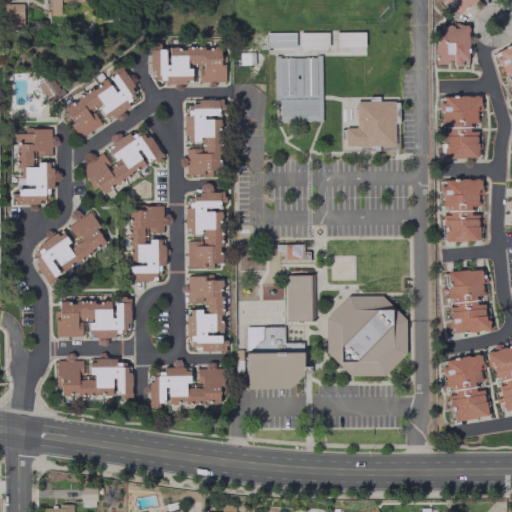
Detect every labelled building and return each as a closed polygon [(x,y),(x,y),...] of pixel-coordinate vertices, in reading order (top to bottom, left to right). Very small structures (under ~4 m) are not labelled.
[(48,0),(49,14),(59,14),(58,0),(48,0)] [(475,0),(444,0),(453,14),(475,0)] [(21,3),(3,3),(3,26),(22,26),(21,3)] [(434,63),(451,63),(451,65),(466,66),(467,24),(435,24),(434,63)] [(294,31),(265,32),(265,49),(294,48),(294,31)] [(327,31),(297,32),(298,47),(327,46),(327,31)] [(336,31),(335,45),(363,47),(363,32),(336,31)] [(511,43),(494,51),(511,91),(511,43)] [(223,81),(224,55),(219,55),(219,48),(166,46),(166,49),(151,48),(150,81),(190,83),(191,65),(198,65),(198,81),(223,81)] [(320,56),(272,57),(273,102),(277,102),(278,122),(321,121),(320,56)] [(79,138),(103,121),(104,122),(129,105),(127,102),(137,95),(118,65),(110,70),(112,73),(59,108),(79,138)] [(44,98),(58,89),(48,75),(35,84),(44,98)] [(477,157),(476,131),(468,131),(468,122),(476,122),(475,111),(480,110),(479,96),(438,97),(439,122),(441,122),(442,143),(443,158),(477,157)] [(185,175),(211,174),(211,170),(220,170),(219,109),(222,109),(222,100),(186,100),(186,114),(183,114),(183,142),(199,141),(200,148),(184,148),(185,175)] [(393,145),(393,123),(398,123),(397,100),(354,101),(355,127),(343,127),(344,146),(393,145)] [(80,166),(98,194),(145,164),(146,165),(160,156),(140,125),(105,147),(113,160),(108,164),(101,153),(80,166)] [(50,127),(23,128),(23,133),(14,133),(15,192),(11,192),(12,203),(46,203),(46,188),(51,188),(51,163),(31,163),(31,154),(50,153),(50,127)] [(478,240),(477,213),(469,214),(469,205),(477,205),(476,194),(481,193),(480,178),(440,179),(442,226),(444,226),(444,241),(478,240)] [(220,208),(223,208),(223,192),(187,193),(187,206),(184,206),(184,233),(201,233),(201,240),(185,240),(185,267),(211,267),(211,263),(220,262),(220,208)] [(126,263),(126,279),(159,279),(159,266),(162,266),(162,240),(142,240),(142,228),(147,228),(147,231),(161,231),(161,205),(126,205),(126,263)] [(106,243),(88,212),(66,224),(74,239),(68,242),(62,230),(27,250),(46,283),(60,275),(58,270),(106,243)] [(283,243),(283,259),(303,259),(303,243),(283,243)] [(447,270),(447,285),(446,285),(448,331),(488,330),(487,311),(483,311),(483,303),(474,304),(474,295),(481,295),(480,269),(447,270)] [(310,274),(283,274),(284,321),(310,320),(310,274)] [(221,333),(221,279),(211,279),(211,275),(186,275),(186,301),(203,301),(203,312),(199,312),(199,308),(185,308),(185,336),(189,336),(189,346),(198,346),(199,350),(223,350),(223,333),(221,333)] [(404,352),(404,318),(379,295),(346,295),(324,317),(325,355),(346,375),(383,375),(404,352)] [(111,301),(58,301),(58,310),(53,310),(54,336),(80,336),(80,321),(87,321),(87,337),(115,337),(115,333),(128,333),(128,298),(111,298),(111,301)] [(244,326),(246,388),(291,388),(290,377),(302,377),(301,342),(283,342),(282,325),(244,326)] [(511,407),(511,345),(485,350),(489,378),(496,377),(499,400),(500,400),(501,409),(511,407)] [(486,415),(482,387),(480,387),(478,369),(482,368),(480,355),(440,361),(444,388),(448,387),(453,420),(486,415)] [(114,393),(114,397),(130,397),(130,370),(125,370),(125,362),(115,362),(115,358),(84,358),(84,360),(54,360),(55,386),(59,385),(59,394),(114,393)] [(218,402),(218,386),(222,386),(222,368),(192,368),(192,367),(161,367),(161,371),(148,371),(148,407),(164,407),(164,403),(218,402)]
